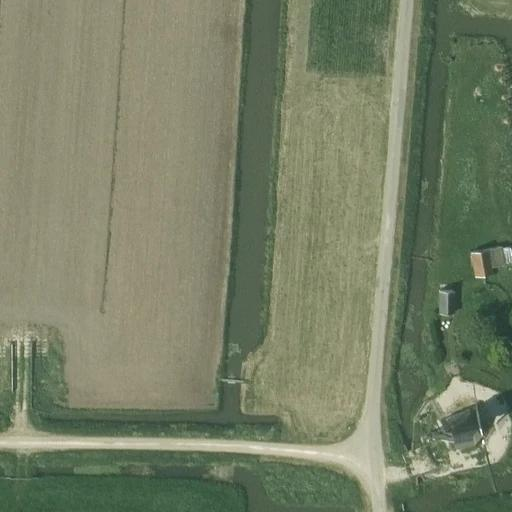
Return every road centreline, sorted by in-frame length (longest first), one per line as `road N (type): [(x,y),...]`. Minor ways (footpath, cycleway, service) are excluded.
road 1 (unclassified): [(370,461),(407,0)]
road 2 (unclassified): [(370,461),(240,447),(0,441)]
